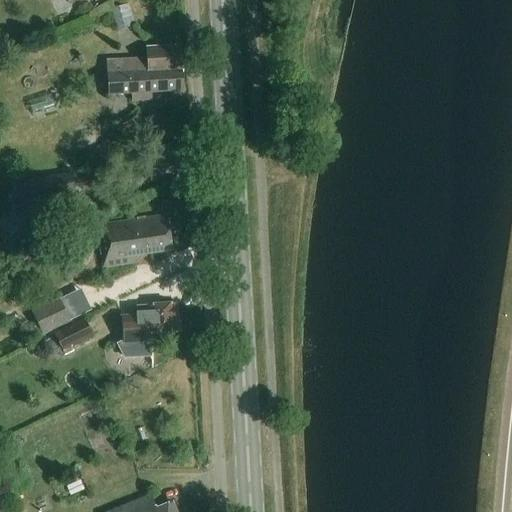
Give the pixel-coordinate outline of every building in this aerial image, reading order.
[(129,4),(111,9),(117,31),(135,26),(129,4)] [(129,59),(106,60),(108,96),(132,95),(132,102),(152,101),(152,93),(183,92),(180,49),(148,50),(148,62),(129,63),(129,59)] [(50,95),(29,102),(32,113),(54,107),(50,95)] [(30,181),(18,184),(27,217),(60,212),(58,198),(74,196),(71,174),(30,180),(30,181)] [(136,253),(170,250),(167,218),(99,224),(103,267),(137,264),(136,253)] [(59,299),(32,312),(43,336),(70,323),(59,299)] [(137,317),(121,318),(123,343),(118,345),(125,358),(151,356),(149,334),(178,331),(177,304),(136,307),(137,317)] [(83,321),(45,340),(40,343),(48,358),(62,350),(63,353),(92,339),(83,321)] [(175,511),(172,502),(155,509),(149,495),(109,511),(175,511)]
